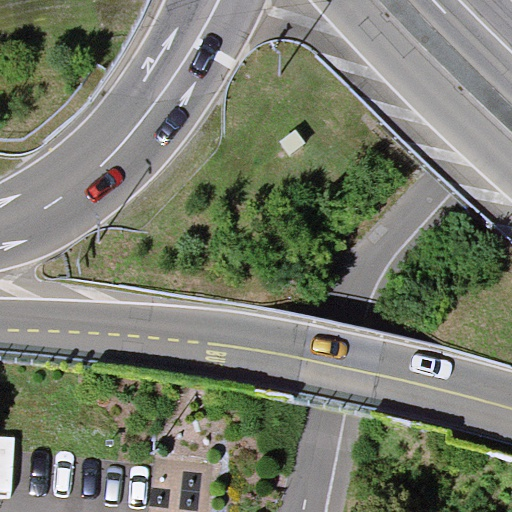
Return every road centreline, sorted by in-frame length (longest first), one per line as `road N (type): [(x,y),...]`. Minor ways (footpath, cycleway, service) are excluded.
road 1 (primary): [(0,324),(279,352),(511,407)]
road 2 (primary): [(0,227),(56,203),(99,169),(172,81),(218,0)]
road 3 (primary): [(345,0),(511,167)]
